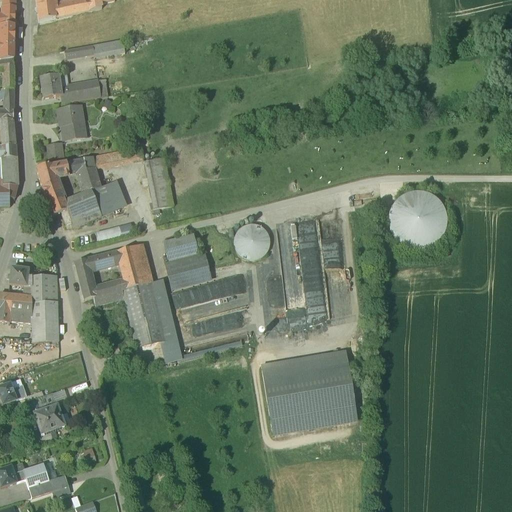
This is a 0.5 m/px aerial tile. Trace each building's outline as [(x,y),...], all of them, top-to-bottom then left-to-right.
[(35,0),(38,24),(55,20),(55,19),(54,8),(53,0),(35,0)] [(82,0),(83,2),(54,8),(55,19),(88,13),(85,0),(82,0)] [(113,0),(85,0),(88,13),(101,10),(100,6),(114,3),(113,0)] [(14,1),(2,1),(2,15),(0,15),(0,27),(14,28),(14,1)] [(0,62),(0,63),(13,61),(14,28),(0,27),(0,62)] [(122,42),(91,48),(93,56),(93,60),(124,55),(122,42)] [(91,48),(64,53),(65,61),(93,56),(91,48)] [(12,63),(0,64),(0,74),(5,74),(5,78),(4,86),(13,86),(13,72),(12,63)] [(66,77),(58,78),(60,90),(68,89),(67,86),(66,77)] [(58,78),(40,81),(43,101),(60,98),(61,98),(60,90),(58,78)] [(97,82),(67,86),(68,89),(60,90),(61,98),(60,98),(61,105),(100,99),(97,82)] [(0,100),(4,99),(4,101),(5,101),(13,100),(13,92),(0,92),(0,100)] [(5,113),(0,113),(0,123),(13,122),(13,100),(5,101),(5,113)] [(80,109),(57,112),(59,124),(61,124),(63,142),(82,140),(80,125),(83,125),(80,109)] [(13,122),(0,123),(0,148),(15,147),(13,122)] [(61,146),(47,148),(49,162),(63,160),(61,146)] [(2,187),(1,182),(0,181),(0,160),(0,161),(16,159),(15,147),(0,148),(0,207),(9,208),(9,200),(14,201),(15,188),(2,187)] [(140,149),(92,159),(94,170),(143,161),(140,149)] [(2,187),(15,188),(17,176),(16,159),(0,161),(1,182),(2,187)] [(92,159),(71,163),(73,174),(76,173),(94,170),(92,159)] [(164,159),(143,164),(153,211),(173,207),(164,159)] [(66,164),(36,170),(42,191),(44,198),(52,218),(60,215),(67,212),(63,202),(57,187),(55,178),(68,175),(66,164)] [(94,170),(76,173),(83,195),(90,192),(100,189),(94,170)] [(116,183),(100,189),(90,192),(101,218),(126,208),(116,183)] [(83,195),(63,202),(67,212),(71,224),(73,229),(101,218),(90,192),(83,195)] [(448,230),(449,222),(441,201),(427,195),(417,194),(397,202),(392,213),(391,223),(400,246),(414,252),(422,252),(441,245),(448,230)] [(71,224),(67,212),(60,215),(65,226),(71,224)] [(268,251),(269,244),(268,238),(264,232),(258,228),(251,227),(244,228),(238,232),(234,238),(233,245),(235,252),(239,258),(244,261),(251,263),(258,261),(264,257),(268,251)] [(99,241),(122,237),(120,228),(97,232),(99,241)] [(293,231),(277,233),(286,307),(293,306),(292,304),(301,303),(297,270),(284,272),(283,264),(284,264),(283,256),(296,255),(293,231)] [(193,237),(163,244),(169,265),(198,258),(193,237)] [(142,247),(132,249),(142,287),(151,285),(145,263),(146,263),(146,262),(142,247)] [(132,249),(116,254),(119,265),(123,283),(124,283),(126,291),(142,287),(132,249)] [(116,254),(106,256),(109,267),(119,265),(116,254)] [(106,256),(85,262),(88,273),(109,267),(106,256)] [(198,258),(169,265),(169,266),(165,267),(171,293),(210,283),(204,256),(198,258)] [(88,273),(85,262),(74,264),(82,293),(92,290),(88,273)] [(27,272),(11,270),(10,275),(7,275),(6,281),(9,281),(9,286),(25,288),(27,278),(27,272)] [(51,277),(30,278),(30,289),(30,298),(31,305),(51,305),(51,304),(51,277)] [(123,283),(93,291),(95,299),(122,292),(126,291),(124,283),(123,283)] [(158,283),(151,285),(160,324),(165,343),(172,341),(158,283)] [(126,291),(122,292),(124,301),(131,331),(160,324),(151,285),(142,287),(126,291)] [(92,290),(82,293),(84,302),(93,300),(95,299),(93,291),(92,290)] [(95,299),(93,300),(95,308),(124,301),(122,292),(95,299)] [(30,298),(0,295),(0,312),(31,315),(31,305),(30,298)] [(51,305),(31,305),(31,315),(31,325),(32,345),(58,344),(57,304),(51,304),(51,305)] [(31,315),(0,312),(0,324),(9,325),(9,323),(31,325),(31,315)] [(160,324),(131,331),(135,350),(165,343),(160,324)] [(264,373),(274,437),(355,424),(345,361),(264,373)] [(10,386),(12,392),(22,388),(20,383),(10,386)] [(10,386),(0,389),(0,402),(2,408),(16,403),(15,402),(12,392),(10,386)] [(22,388),(12,392),(15,402),(25,399),(22,388)] [(51,396),(22,407),(26,419),(33,417),(33,416),(56,408),(51,396)] [(56,408),(33,416),(33,417),(40,437),(64,429),(56,408)] [(101,469),(97,456),(88,460),(90,464),(85,466),(88,474),(101,469)] [(22,466),(11,469),(13,476),(24,473),(22,466)] [(48,466),(43,468),(48,484),(56,482),(53,474),(51,474),(48,466)] [(24,473),(13,476),(16,485),(25,483),(28,491),(48,485),(48,484),(43,468),(42,467),(24,473)] [(11,469),(0,472),(0,490),(16,485),(13,476),(11,469)] [(64,479),(58,481),(62,491),(68,489),(64,479)] [(56,482),(48,484),(48,485),(28,491),(31,501),(52,494),(62,491),(58,481),(56,482)] [(62,491),(52,494),(54,500),(70,495),(68,489),(62,491)]
